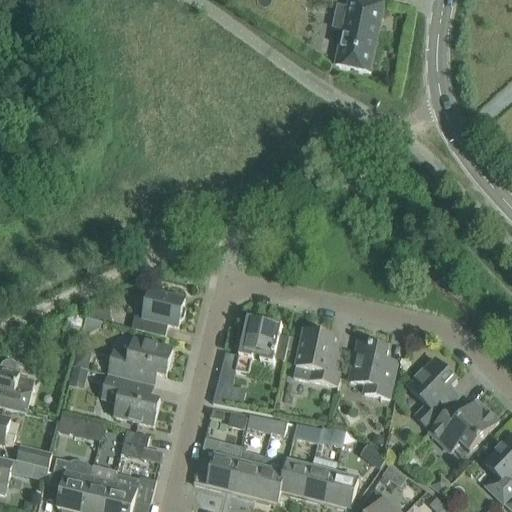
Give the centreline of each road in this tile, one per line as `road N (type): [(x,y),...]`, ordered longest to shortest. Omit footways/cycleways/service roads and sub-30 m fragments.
road 1 (residential): [(165,511),(220,290),(445,324),(511,391)]
road 2 (track): [(233,237),(340,196),(401,128),(443,106)]
road 3 (track): [(233,237),(0,326)]
road 4 (secondary): [(511,212),(449,126),(437,70),(445,0)]
